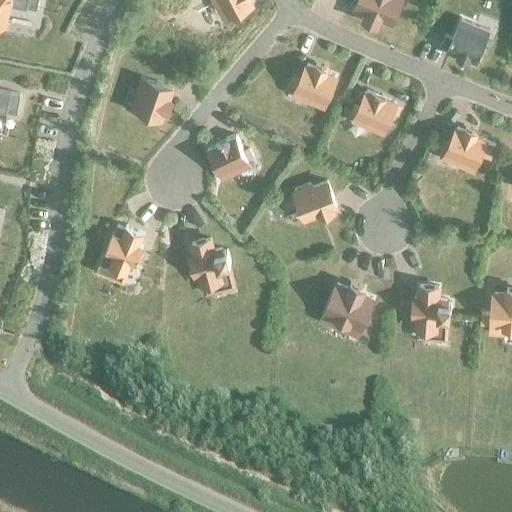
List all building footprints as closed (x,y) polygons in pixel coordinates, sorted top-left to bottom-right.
[(0,0),(0,25),(5,26),(9,5),(26,9),(26,8),(37,9),(38,0),(0,0)] [(213,0),(216,5),(221,2),(229,16),(232,21),(239,18),(236,12),(252,4),(250,0),(213,0)] [(357,0),(354,8),(366,13),(364,18),(377,23),(379,19),(391,24),(400,0),(357,0)] [(460,18),(447,49),(458,54),(457,56),(468,61),(469,58),(477,62),(484,44),(490,46),(493,39),(487,37),(487,36),(473,30),(475,24),(460,18)] [(314,67),(307,64),(300,81),(294,79),(291,86),(296,88),(296,89),(311,95),(309,100),(323,106),(336,76),(325,72),(326,69),(315,65),(314,67)] [(171,100),(168,99),(171,93),(172,88),(140,77),(135,92),(141,94),(135,109),(136,110),(134,115),(141,118),(143,112),(162,119),(164,111),(167,112),(171,100)] [(0,111),(6,113),(6,112),(17,114),(20,94),(10,92),(0,89),(0,111)] [(391,112),(395,102),(366,90),(359,107),(354,105),(350,112),(356,114),(356,115),(371,121),(368,126),(382,132),(391,112)] [(395,102),(391,112),(398,114),(401,105),(395,102)] [(461,158),(458,164),(472,170),(485,140),(474,135),(475,132),(465,128),(464,131),(456,127),(449,144),(444,142),(440,149),(446,152),(461,158)] [(236,172),(233,167),(248,160),(248,159),(253,157),(250,149),(244,152),(236,135),(214,145),(207,149),(214,162),(211,164),(216,175),(219,173),(222,179),(236,172)] [(297,197),(305,218),(319,212),(320,214),(333,209),(333,207),(336,206),(327,180),(311,186),(309,182),(293,188),(295,192),(287,195),(289,200),(297,197)] [(144,233),(125,225),(121,237),(112,233),(105,251),(113,254),(108,265),(118,269),(115,276),(123,280),(126,273),(127,273),(132,262),(136,263),(143,246),(139,244),(144,233)] [(196,273),(199,272),(203,284),(205,292),(214,289),(212,282),(221,279),(218,267),(226,265),(226,262),(231,261),(227,249),(222,250),(222,248),(213,250),(210,238),(204,240),(203,239),(198,241),(191,243),(195,255),(191,256),(196,273)] [(333,325),(336,318),(360,328),(373,299),(361,294),(363,290),(355,286),(350,284),(348,288),(337,284),(324,313),(321,320),(333,325)] [(416,335),(425,336),(426,328),(435,329),(436,316),(445,317),(445,314),(450,315),(451,302),(446,302),(446,299),(437,298),(438,286),(432,286),(432,285),(426,285),(419,285),(418,297),(414,297),(414,309),(413,315),(417,315),(416,327),(416,335)] [(492,314),(491,325),(492,325),(491,333),(504,334),(504,326),(511,326),(511,289),(506,289),(506,294),(494,293),(492,314)] [(482,313),(481,324),(491,325),(492,314),(482,313)]
